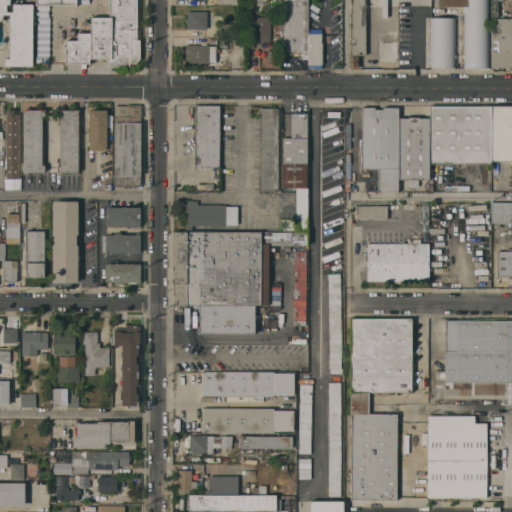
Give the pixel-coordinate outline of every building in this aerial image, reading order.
[(33,65),(5,65),(5,57),(10,57),(10,14),(3,14),(3,20),(0,20),(0,0),(10,0),(10,3),(7,3),(7,11),(13,11),(13,3),(33,3),(33,65)] [(67,64),(67,40),(78,40),(78,33),(92,33),(92,17),(111,17),(111,0),(139,0),(139,39),(142,39),(142,60),(138,64),(131,64),(131,66),(111,66),(111,59),(92,59),(92,64),(67,64)] [(308,0),(308,52),(283,52),(283,0),(308,0)] [(366,0),(366,55),(359,55),(359,67),(353,67),(353,0),(366,0)] [(489,0),(489,67),(465,67),(465,13),(463,13),(463,6),(435,6),(435,0),(489,0)] [(511,67),(491,67),(491,0),(498,0),(498,17),(511,17),(511,67)] [(207,28),(186,28),(186,16),(187,16),(187,11),(207,11),(207,28)] [(270,40),(260,40),(260,41),(253,41),(253,40),(252,40),(252,16),(270,16),(270,40)] [(455,67),(431,67),(430,17),(455,17),(455,67)] [(236,22),(236,35),(217,35),(217,23),(236,22)] [(322,28),(322,64),(321,64),(321,68),(315,68),(315,66),(309,66),(309,28),(322,28)] [(398,61),(378,61),(378,30),(397,30),(398,61)] [(209,44),(209,45),(217,45),(216,61),(209,61),(209,62),(185,62),(186,44),(209,44)] [(141,106),(142,106),(142,116),(141,116),(141,176),(141,186),(115,186),(115,106),(127,106),(127,104),(141,104),(141,106)] [(219,166),(195,166),(195,105),(219,105),(219,166)] [(491,160),(491,163),(429,163),(430,117),(430,105),(493,105),(493,160),(491,160)] [(511,160),(493,160),(493,105),(511,105),(511,160)] [(278,191),(260,191),(260,107),(278,108),(278,191)] [(401,179),(398,178),(398,191),(378,191),(378,168),(361,168),(362,107),(375,107),(375,109),(383,109),(383,107),(399,107),(399,117),(401,117),(401,179)] [(24,171),(24,110),(23,110),(23,108),(46,108),(46,111),(45,111),(45,116),(42,116),(42,164),(45,164),(45,171),(24,171)] [(19,178),(7,178),(7,109),(14,109),(14,115),(15,115),(15,113),(19,113),(19,178)] [(79,171),(58,172),(58,165),(60,165),(60,116),(58,116),(58,111),(57,111),(57,109),(80,109),(80,111),(78,111),(79,171)] [(107,150),(89,149),(89,109),(107,109),(107,150)] [(199,332),(199,305),(174,305),(174,283),(173,283),(173,232),(295,232),(296,187),(282,187),(282,162),(283,162),(283,137),(291,137),(291,113),(307,113),(307,187),(308,187),(307,244),(269,244),(269,305),(255,305),(255,332),(199,332)] [(430,117),(429,163),(429,179),(401,179),(401,117),(409,117),(409,116),(419,116),(419,117),(430,117)] [(60,198),(71,198),(71,201),(78,201),(78,282),(53,282),(53,244),(54,244),(54,240),(53,240),(53,237),(54,237),(54,234),(53,234),(53,201),(60,201),(60,198)] [(192,225),(192,229),(186,229),(186,200),(197,200),(197,205),(226,205),(226,206),(238,206),(238,224),(226,224),(226,225),(192,225)] [(511,202),(511,275),(497,275),(497,250),(511,250),(511,223),(491,223),(491,202),(511,202)] [(387,205),(387,218),(356,218),(356,205),(387,205)] [(141,206),(141,224),(140,224),(140,226),(136,226),(136,224),(121,225),(121,227),(114,227),(114,225),(106,225),(106,206),(141,206)] [(6,242),(5,227),(7,227),(7,213),(19,213),(20,242),(6,242)] [(45,276),(26,277),(26,223),(34,223),(35,230),(44,230),(45,276)] [(106,252),(102,252),(102,234),(114,234),(114,232),(121,232),(121,234),(136,234),(136,232),(140,232),(140,234),(141,234),(141,252),(106,252)] [(429,280),(368,280),(367,251),(365,251),(365,246),(367,246),(367,243),(413,243),(413,238),(420,238),(420,243),(428,243),(429,280)] [(4,260),(17,260),(17,281),(4,281),(4,260)] [(141,263),(141,282),(140,282),(140,283),(136,283),(136,281),(121,281),(121,283),(114,283),(114,281),(105,281),(105,263),(141,263)] [(350,319),(412,319),(411,391),(368,391),(368,410),(350,409),(350,319)] [(511,404),(503,404),(503,398),(435,398),(435,370),(445,370),(445,319),(511,319),(511,404)] [(140,405),(122,405),(122,399),(120,399),(120,391),(122,391),(122,387),(120,387),(120,379),(122,379),(122,369),(120,369),(121,361),(122,361),(122,357),(121,357),(121,349),(122,349),(122,344),(115,344),(115,332),(116,332),(116,331),(123,331),(123,332),(127,332),(127,324),(140,324),(140,405)] [(17,328),(17,342),(3,342),(3,328),(17,328)] [(54,353),(54,332),(61,332),(61,328),(68,328),(68,332),(75,332),(75,353),(54,353)] [(37,348),(37,355),(22,355),(23,331),(48,331),(48,348),(37,348)] [(97,331),(98,342),(99,342),(100,346),(109,346),(109,366),(103,366),(103,368),(101,368),(101,366),(96,366),(96,368),(95,368),(95,374),(86,375),(85,344),(84,344),(84,331),(97,331)] [(0,349),(10,349),(10,366),(13,366),(13,376),(5,376),(1,376),(1,374),(0,374),(0,349)] [(57,365),(73,365),(74,357),(58,356),(57,365)] [(54,382),(54,366),(79,366),(79,381),(54,382)] [(227,401),(227,395),(203,395),(203,373),(295,373),(295,395),(274,395),(274,396),(262,396),(262,401),(227,401)] [(9,404),(0,404),(0,380),(9,380),(9,404)] [(298,453),(310,453),(311,385),(299,384),(298,453)] [(79,406),(67,406),(67,403),(54,403),(53,388),(67,387),(67,388),(72,388),(72,394),(79,394),(79,406)] [(35,392),(36,406),(21,406),(20,393),(35,392)] [(327,395),(328,489),(340,489),(339,395),(327,395)] [(202,432),(202,407),(274,408),(274,410),(294,410),(294,430),(274,430),(274,432),(202,432)] [(368,410),(368,413),(397,413),(397,499),(350,499),(351,413),(350,413),(350,409),(368,410)] [(427,415),(475,415),(475,422),(486,422),(486,497),(427,497),(427,422),(427,415)] [(134,443),(118,443),(118,440),(110,440),(110,443),(103,443),(103,446),(93,446),(74,446),(74,436),(77,436),(77,422),(97,422),(97,420),(128,421),(128,420),(135,420),(134,443)] [(191,434),(207,434),(207,435),(214,435),(214,436),(220,436),(220,435),(232,435),(232,448),(220,448),(220,447),(214,447),(214,454),(194,453),(194,450),(190,450),(191,434)] [(243,447),(243,435),(292,436),(292,448),(243,447)] [(72,465),(72,450),(129,451),(129,454),(131,454),(131,460),(129,460),(129,465),(118,465),(117,469),(89,468),(89,466),(81,465),(72,465)] [(24,479),(11,479),(11,463),(24,463),(24,479)] [(192,480),(197,480),(197,488),(191,488),(191,492),(178,491),(178,483),(175,483),(176,479),(178,479),(178,469),(192,470),(192,480)] [(50,494),(50,488),(54,488),(54,475),(69,475),(69,476),(79,476),(79,484),(72,484),(72,482),(69,482),(71,482),(71,485),(69,485),(69,489),(81,489),(81,494),(78,494),(78,499),(58,499),(58,498),(56,498),(56,494),(55,494),(50,494)] [(117,476),(117,491),(98,491),(98,482),(96,482),(96,477),(98,477),(98,475),(117,476)] [(0,505),(0,482),(25,482),(25,505),(0,505)] [(276,497),(281,497),(281,511),(188,510),(188,494),(276,494),(276,497)] [(342,511),(309,511),(310,500),(343,500),(342,511)]
